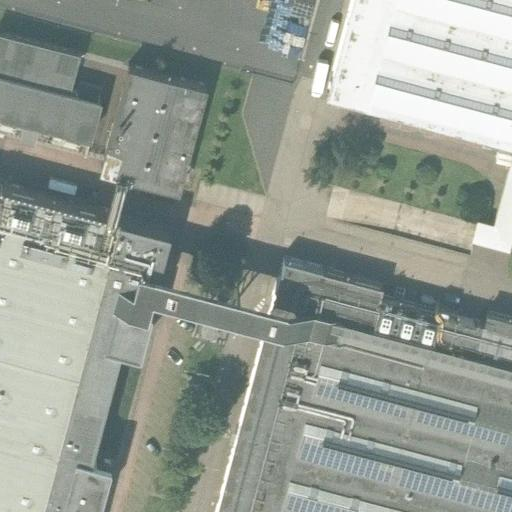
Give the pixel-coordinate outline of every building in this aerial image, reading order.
[(511,0),(350,0),(326,93),(511,142),(511,0)] [(38,122),(89,135),(100,96),(67,88),(77,51),(0,30),(0,111),(24,118),(19,137),(33,141),(38,122)] [(127,64),(100,168),(177,188),(205,84),(127,64)] [(56,145),(52,159),(82,167),(85,152),(56,145)] [(511,237),(511,152),(495,220),(477,215),(471,238),(509,247),(511,237)] [(147,303),(152,286),(158,265),(168,225),(0,180),(0,511),(91,511),(95,500),(97,500),(108,459),(89,454),(119,341),(138,346),(149,304),(147,303)] [(283,257),(274,296),(268,318),(216,511),(511,511),(511,317),(486,311),(483,322),(379,295),(381,283),(283,257)] [(250,313),(268,318),(274,296),(255,291),(179,271),(158,265),(152,286),(174,292),(250,313)]
